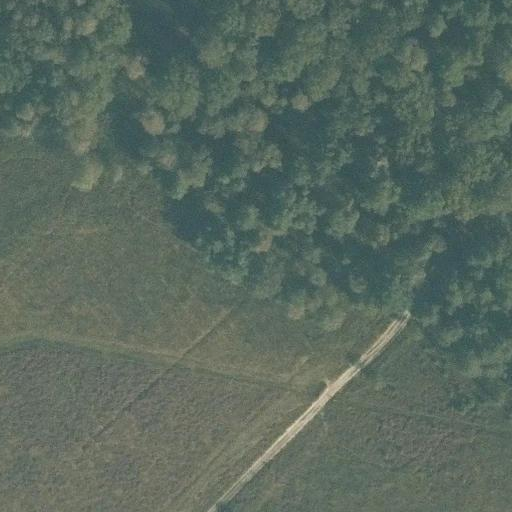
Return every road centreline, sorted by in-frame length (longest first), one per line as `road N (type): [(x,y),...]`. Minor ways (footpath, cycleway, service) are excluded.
road 1 (track): [(208,511),(408,324),(488,194)]
road 2 (track): [(488,194),(357,0)]
